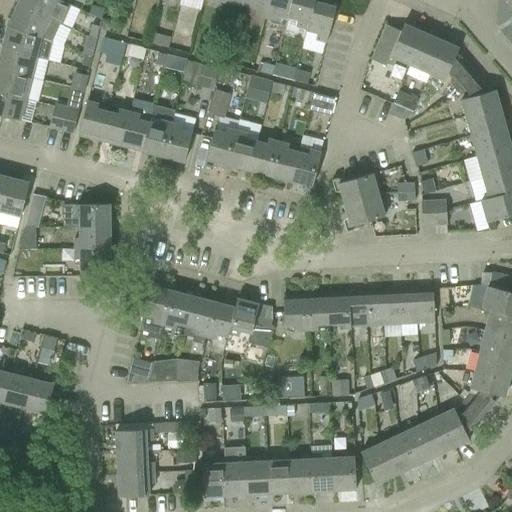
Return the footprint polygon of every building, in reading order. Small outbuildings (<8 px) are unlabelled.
[(49,20),(62,26),(71,6),(57,0),(19,0),(17,6),(49,20)] [(180,0),(179,5),(200,11),(203,0),(180,0)] [(214,0),(212,5),(223,8),(225,0),(214,0)] [(225,0),(223,8),(234,11),(235,5),(246,7),(247,0),(225,0)] [(265,19),(269,0),(247,0),(246,7),(247,8),(256,10),(254,16),(265,19)] [(269,0),(265,19),(275,22),(277,16),(287,18),(292,0),(269,0)] [(306,31),(306,32),(314,0),(292,0),(287,18),(298,21),(296,27),(306,30),(306,31)] [(315,41),(326,44),(336,8),(315,2),(315,0),(314,0),(306,32),(317,35),(315,41)] [(62,26),(49,20),(17,6),(7,27),(41,39),(52,43),(60,25),(62,26)] [(102,19),(104,10),(91,6),(89,15),(101,20),(102,19)] [(99,28),(99,29),(108,31),(110,26),(107,20),(102,19),(101,20),(99,28)] [(409,66),(424,33),(404,24),(400,32),(386,25),(371,60),(386,67),(389,58),(409,66)] [(89,37),(96,39),(99,29),(99,28),(91,26),(89,37)] [(7,27),(2,49),(36,58),(48,61),(53,43),(51,43),(52,43),(41,39),(7,27)] [(150,33),(147,44),(167,49),(170,38),(150,33)] [(424,33),(409,66),(429,75),(444,42),(424,33)] [(96,39),(89,37),(87,37),(83,53),(92,56),(96,39)] [(106,55),(105,61),(121,65),(126,44),(110,40),(106,55)] [(454,89),(474,72),(457,52),(458,48),(444,42),(429,75),(444,81),(447,74),(452,76),(449,83),(454,89)] [(0,55),(0,71),(31,79),(36,58),(2,49),(0,55)] [(158,52),(155,64),(163,66),(166,55),(158,52)] [(89,68),(92,56),(84,54),(81,66),(89,68)] [(163,68),(171,70),(174,57),(166,55),(163,66),(163,68)] [(187,61),(182,82),(198,86),(203,66),(187,61)] [(258,71),(272,75),(275,66),(260,62),(258,71)] [(276,63),(275,66),(272,75),(272,76),(293,82),(295,73),(296,69),(276,63)] [(0,93),(25,100),(31,79),(0,71),(0,93)] [(500,108),(495,91),(491,92),(474,72),(454,89),(459,95),(467,93),(468,99),(461,101),(465,117),(500,108)] [(71,89),(83,92),(87,76),(75,73),(71,89)] [(293,82),(304,84),(306,76),(295,73),(293,82)] [(250,77),(245,99),(255,102),(261,80),(251,77),(250,77)] [(272,83),(270,91),(282,94),(284,86),(272,83)] [(292,88),(290,98),(311,103),(314,94),(312,94),(292,88)] [(67,108),(78,111),(83,92),(71,89),(66,108),(67,108)] [(215,91),(208,115),(219,118),(224,120),(224,118),(231,95),(215,91)] [(403,121),(404,120),(412,114),(418,101),(398,92),(388,114),(403,121)] [(0,116),(20,121),(25,100),(0,93),(0,116)] [(329,116),(331,117),(335,100),(314,94),(311,103),(310,110),(329,115),(329,116)] [(129,112),(121,147),(141,153),(153,106),(153,105),(133,100),(129,112)] [(83,117),(78,136),(100,142),(107,112),(96,109),(98,104),(87,101),(83,117)] [(49,128),(61,131),(67,108),(66,108),(55,105),(49,128)] [(141,153),(162,158),(171,123),(174,112),(153,106),(141,153)] [(67,108),(61,131),(72,134),(78,111),(67,108)] [(469,132),(471,137),(505,128),(500,108),(465,117),(469,132)] [(107,112),(100,142),(121,147),(129,112),(119,110),(117,115),(107,112)] [(211,141),(206,161),(228,166),(239,121),(224,118),(224,120),(219,118),(216,132),(214,131),(211,141)] [(249,172),(256,142),(260,126),(239,121),(228,166),(249,172)] [(171,123),(162,158),(184,163),(191,134),(180,131),(182,126),(171,123)] [(471,137),(476,157),(511,147),(505,128),(471,137)] [(266,145),(256,142),(249,172),(269,177),(278,142),(268,139),(266,145)] [(289,145),(278,142),(269,177),(290,182),(298,153),(287,150),(289,145)] [(476,157),(477,159),(466,162),(471,182),(483,179),(511,171),(511,151),(511,147),(476,157)] [(308,155),(298,153),(290,182),(312,188),(321,153),(310,150),(308,155)] [(423,150),(411,153),(415,167),(427,164),(423,150)] [(511,171),(483,179),(488,199),(511,192),(511,171)] [(372,174),(349,181),(338,184),(344,205),(378,196),(372,174)] [(7,178),(0,207),(0,212),(20,218),(29,183),(7,178)] [(420,183),(423,196),(435,192),(431,179),(420,183)] [(414,184),(404,185),(396,185),(397,194),(414,193),(414,184)] [(511,215),(511,192),(488,199),(481,201),(487,223),(489,231),(495,231),(495,220),(511,215)] [(398,202),(415,201),(414,193),(397,194),(398,202)] [(33,196),(30,206),(43,209),(46,199),(33,196)] [(384,217),(380,203),(378,196),(344,205),(350,227),(384,217)] [(445,201),(433,202),(435,226),(447,225),(446,205),(445,201)] [(433,202),(421,202),(421,206),(422,226),(435,226),(433,202)] [(63,228),(110,227),(109,205),(63,205),(63,228)] [(63,228),(79,228),(79,238),(74,238),(74,249),(110,249),(110,227),(63,228)] [(36,250),(35,228),(25,228),(19,250),(36,250)] [(110,271),(110,249),(74,249),(74,260),(80,260),(80,271),(110,271)] [(491,275),(481,273),(481,276),(481,285),(487,287),(488,287),(491,275)] [(511,278),(491,274),(491,275),(488,287),(487,287),(481,309),(489,311),(511,316),(511,278)] [(150,290),(145,307),(139,329),(151,332),(149,337),(160,340),(163,326),(172,292),(151,286),(150,290)] [(145,307),(150,290),(141,288),(137,305),(145,307)] [(399,291),(401,325),(415,324),(417,324),(416,290),(413,291),(399,291)] [(433,290),(416,290),(417,324),(434,323),(434,310),(433,290)] [(395,291),(382,292),(384,326),(396,325),(401,325),(399,291),(395,291)] [(175,324),(185,327),(193,297),(172,292),(163,326),(172,328),(174,329),(175,324)] [(365,293),(367,327),(378,326),(384,326),(382,292),(376,292),(365,293)] [(365,293),(349,294),(350,327),(350,329),(358,329),(358,327),(367,327),(365,293)] [(339,294),(327,295),(328,325),(339,325),(339,330),(341,330),(350,329),(350,327),(349,294),(339,294)] [(328,325),(327,295),(321,295),(305,296),(306,331),(317,331),(317,326),(322,325),(328,325)] [(304,331),(306,331),(305,296),(302,296),(283,297),(284,317),(284,327),(296,327),(296,332),(304,331)] [(192,342),(203,345),(214,303),(193,297),(185,327),(186,327),(184,336),(193,338),(192,342)] [(214,303),(203,345),(206,337),(215,340),(217,335),(227,337),(237,299),(234,308),(214,303)] [(237,299),(227,337),(228,338),(229,334),(239,336),(240,331),(250,334),(248,343),(267,348),(273,327),(271,327),(272,321),(256,316),(259,305),(237,299)] [(448,299),(439,299),(440,309),(448,309),(448,299)] [(511,316),(489,311),(485,330),(511,337),(511,316)] [(511,337),(485,330),(479,351),(511,358),(511,337)] [(24,331),(22,339),(34,343),(36,335),(24,331)] [(448,331),(441,331),(442,346),(449,345),(448,331)] [(45,336),(41,349),(55,352),(58,339),(45,336)] [(451,350),(442,350),(442,361),(452,360),(451,350)] [(511,358),(479,351),(474,371),(509,380),(511,366),(511,358)] [(425,357),(419,359),(423,370),(429,368),(425,357)] [(417,373),(423,370),(419,359),(413,361),(417,373)] [(152,369),(148,383),(173,382),(177,382),(176,368),(176,360),(153,363),(153,364),(152,369)] [(148,383),(152,369),(132,364),(126,384),(148,383)] [(24,409),(32,380),(21,377),(23,371),(13,368),(11,374),(4,404),(14,406),(24,409)] [(198,370),(176,368),(177,382),(197,381),(198,381),(197,376),(197,375),(198,370)] [(392,369),(386,371),(390,382),(396,380),(392,369)] [(0,402),(4,404),(11,374),(0,371),(0,402)] [(370,377),(373,388),(386,383),(390,382),(386,371),(382,372),(370,377)] [(464,401),(484,417),(500,396),(504,397),(509,380),(474,371),(470,389),(478,391),(476,396),(469,394),(464,401)] [(42,382),(32,380),(24,409),(44,414),(46,415),(55,379),(53,378),(44,376),(42,382)] [(412,381),(416,392),(417,394),(430,389),(426,376),(412,381)] [(370,377),(363,379),(367,390),(373,388),(370,377)] [(277,379),(278,399),(304,398),(303,378),(277,379)] [(319,378),(320,396),(331,395),(330,378),(319,378)] [(331,381),(332,397),(349,396),(348,380),(331,381)] [(214,385),(202,385),(202,401),(214,401),(214,385)] [(223,402),(230,401),(241,401),(241,385),(222,385),(223,402)] [(388,392),(378,394),(383,412),(393,410),(388,392)] [(357,399),(358,412),(375,406),(371,395),(357,399)] [(484,417),(464,401),(459,407),(462,414),(457,416),(454,409),(441,415),(456,447),(469,441),(467,437),(484,417)] [(330,404),(315,405),(315,414),(330,414),(330,404)] [(286,406),(276,407),(276,416),(287,416),(286,406)] [(259,408),(244,409),(244,418),(259,417),(259,408)] [(219,409),(207,410),(208,424),(220,424),(219,409)] [(230,410),(230,422),(244,422),(243,409),(230,410)] [(441,415),(419,425),(434,457),(456,447),(441,415)] [(419,425),(400,434),(415,466),(434,457),(419,425)] [(115,432),(116,454),(147,452),(146,442),(153,441),(152,430),(151,430),(117,432),(115,432)] [(400,434),(382,443),(397,475),(415,466),(400,434)] [(397,475),(382,443),(360,453),(367,467),(376,485),(397,475)] [(194,451),(183,451),(183,463),(186,463),(195,463),(194,451)] [(116,454),(117,475),(154,474),(153,463),(147,463),(147,452),(116,454)] [(343,458),(332,459),(334,491),(356,490),(354,453),(343,453),(343,458)] [(321,454),(310,455),(312,493),(334,491),(332,459),(321,459),(321,454)] [(299,460),(289,461),(290,494),(312,493),(310,455),(299,455),(299,460)] [(278,456),(267,457),(269,495),(290,494),(289,461),(278,461),(278,456)] [(245,463),(247,496),(269,495),(267,457),(256,457),(245,458),(245,463)] [(204,498),(225,497),(223,459),(213,460),(213,464),(202,465),(204,498)] [(234,459),(223,459),(225,497),(247,496),(245,463),(235,463),(234,459)] [(195,473),(183,473),(183,481),(184,494),(196,494),(195,473)] [(118,498),(126,497),(149,496),(148,485),(155,484),(154,474),(117,475),(118,498)] [(177,482),(172,487),(172,495),(184,494),(183,481),(177,482)]
